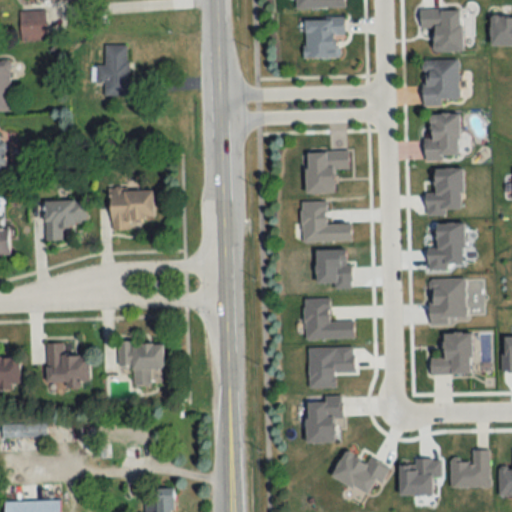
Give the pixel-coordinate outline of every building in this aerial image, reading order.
[(45,40),(45,9),(20,9),(20,40),(45,40)] [(304,58),(340,58),(340,36),(344,36),(344,17),(304,17),(304,58)] [(127,45),(104,45),(104,65),(95,65),(95,82),(104,82),(104,96),(128,95),(127,45)] [(423,105),(459,105),(458,59),(423,59),(423,105)] [(0,111),(11,111),(10,61),(0,60),(0,111)] [(423,139),(424,161),(441,161),(441,155),(459,155),(459,114),(430,114),(430,138),(423,139)] [(153,188),(111,189),(111,232),(130,232),(130,221),(153,221),(153,188)] [(45,241),(63,241),(63,227),(86,227),(86,200),(45,200),(45,241)] [(9,228),(0,228),(0,254),(9,254),(9,228)] [(429,279),(429,322),(464,322),(464,279),(429,279)] [(444,333),(444,357),(431,357),(431,374),(471,374),(472,333),(444,333)] [(163,341),(117,342),(118,365),(132,365),(132,386),(152,385),(151,369),(163,369),(163,341)] [(47,343),(47,383),(89,384),(89,355),(64,355),(64,343),(47,343)] [(0,344),(0,386),(20,386),(20,357),(4,357),(4,345),(0,344)] [(0,437),(47,437),(47,423),(0,423),(0,437)] [(451,462),(451,487),(489,487),(489,450),(472,450),(472,462),(451,462)] [(172,511),(173,491),(143,491),(142,511),(172,511)] [(60,511),(60,500),(5,501),(4,511),(60,511)]
